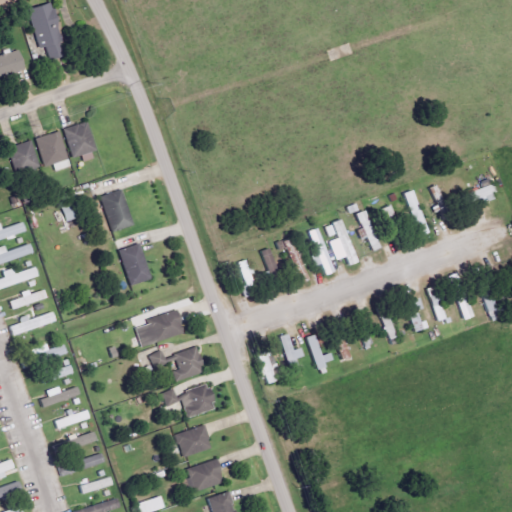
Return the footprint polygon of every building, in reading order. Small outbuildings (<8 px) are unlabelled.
[(27,10),(39,49),(45,47),(49,60),(65,55),(49,3),(27,10)] [(0,76),(23,71),(19,52),(0,56),(0,76)] [(72,158),(95,151),(86,122),(63,129),(72,158)] [(35,139),(44,167),(53,165),(55,172),(70,167),(59,131),(35,139)] [(25,174),(40,169),(31,141),(7,148),(15,172),(24,169),(25,174)] [(477,204),(494,199),(489,184),(463,193),(466,203),(476,200),(477,204)] [(93,194),(115,187),(127,224),(105,231),(93,194)] [(418,237),(428,233),(412,190),(402,193),(418,237)] [(379,210),(384,219),(393,215),(389,205),(379,210)] [(350,212),(358,208),(375,246),(367,250),(350,212)] [(343,219),(333,222),(344,266),(355,263),(343,219)] [(0,240),(25,234),(22,223),(1,229),(0,224),(0,240)] [(334,235),(330,225),(324,227),(327,237),(334,235)] [(333,272),(316,228),(306,232),(315,253),(309,256),(313,266),(319,264),(324,276),(333,272)] [(112,249),(132,242),(144,277),(124,284),(112,249)] [(0,247),(0,264),(34,254),(30,244),(6,251),(4,246),(0,247)] [(260,251),(265,272),(274,269),(269,248),(260,251)] [(253,282),(245,260),(235,263),(244,286),(253,282)] [(1,272),(3,278),(0,279),(0,289),(39,277),(35,267),(12,274),(11,269),(1,272)] [(47,300),(44,289),(21,295),(22,298),(8,302),(10,309),(47,300)] [(443,320),(434,291),(426,294),(435,322),(443,320)] [(396,296),(404,293),(406,298),(412,296),(415,306),(409,309),(416,327),(408,330),(396,296)] [(472,317),(463,294),(453,298),(462,320),(472,317)] [(427,328),(425,321),(419,323),(415,311),(421,309),(418,298),(403,303),(413,333),(427,328)] [(27,321),(26,319),(8,326),(11,337),(56,322),(52,312),(27,321)] [(143,324),(145,328),(131,333),(138,351),(179,337),(172,315),(143,324)] [(379,319),(389,346),(397,343),(387,316),(379,319)] [(359,332),(363,350),(371,348),(366,330),(359,332)] [(279,336),(288,375),(299,373),(295,359),(302,357),(300,348),(291,350),(287,334),(279,336)] [(330,360),(328,353),(319,356),(313,335),(304,337),(315,370),(323,367),(322,363),(330,360)] [(340,361),(349,358),(342,337),(333,340),(340,361)] [(14,358),(26,354),(24,348),(29,347),(31,352),(57,343),(60,351),(17,366),(14,358)] [(39,353),(42,362),(66,353),(63,344),(39,353)] [(202,373),(194,348),(163,358),(161,351),(148,355),(152,368),(174,360),(177,369),(171,372),(174,382),(202,373)] [(257,354),(264,384),(273,382),(266,352),(257,354)] [(39,374),(43,384),(72,374),(69,364),(39,374)] [(184,417),(212,411),(206,386),(178,392),(184,417)] [(47,398),(38,400),(41,408),(79,396),(76,387),(59,393),(57,388),(45,391),(47,398)] [(159,394),(165,407),(177,402),(171,389),(159,394)] [(89,420),(87,411),(69,416),(69,417),(53,421),(55,429),(89,420)] [(167,433),(170,443),(173,443),(177,456),(204,447),(201,436),(202,435),(198,423),(167,433)] [(68,439),(71,449),(95,442),(92,432),(73,438),(73,437),(68,439)] [(51,465),(54,474),(98,460),(94,451),(51,465)] [(57,469),(60,478),(104,463),(101,454),(57,469)] [(180,467),(209,458),(217,481),(189,490),(188,486),(178,489),(175,479),(183,476),(180,467)] [(13,470),(11,461),(0,464),(0,476),(4,476),(3,472),(13,470)] [(78,487),(81,495),(113,486),(110,477),(78,487)] [(0,498),(21,491),(17,481),(0,487),(0,498)] [(232,511),(229,493),(207,497),(210,511),(232,511)] [(67,511),(67,510),(110,497),(113,505),(92,511),(67,511)] [(148,511),(162,508),(159,497),(136,503),(138,511),(148,511)]
